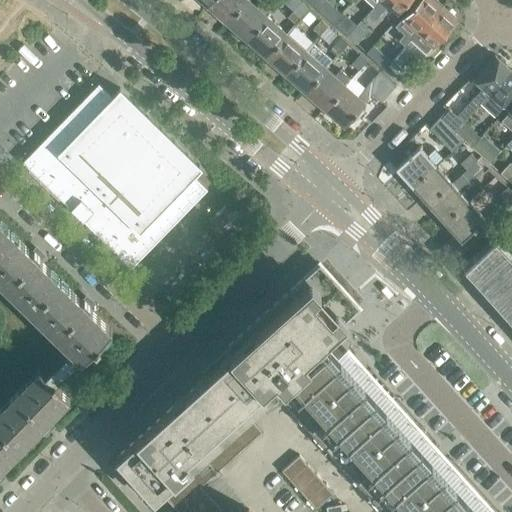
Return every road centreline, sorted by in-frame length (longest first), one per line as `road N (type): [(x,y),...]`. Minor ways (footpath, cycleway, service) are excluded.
road 1 (tertiary): [(86,0),(324,201)]
road 2 (tertiary): [(336,190),(126,0)]
road 3 (residential): [(181,355),(0,178)]
road 4 (residential): [(501,14),(336,190)]
road 5 (residential): [(181,355),(324,201)]
road 6 (residential): [(61,472),(181,355)]
road 7 (tertiary): [(511,380),(423,282)]
road 8 (tertiary): [(324,201),(423,282)]
road 9 (tertiary): [(423,282),(336,190)]
